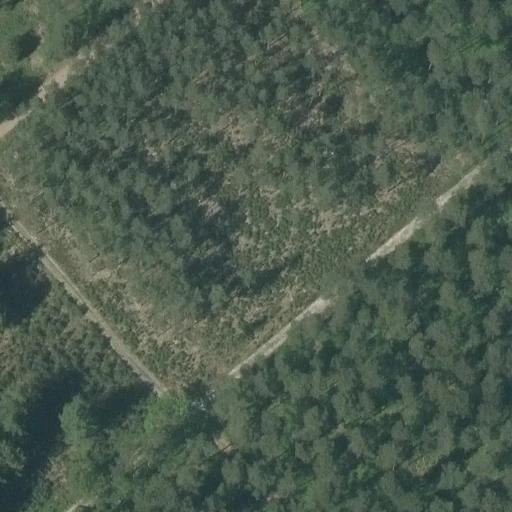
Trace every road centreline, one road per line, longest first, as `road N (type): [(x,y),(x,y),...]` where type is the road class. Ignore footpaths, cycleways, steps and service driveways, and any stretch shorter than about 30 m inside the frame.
road 1 (track): [(0,226),(158,424)]
road 2 (track): [(146,0),(0,121)]
